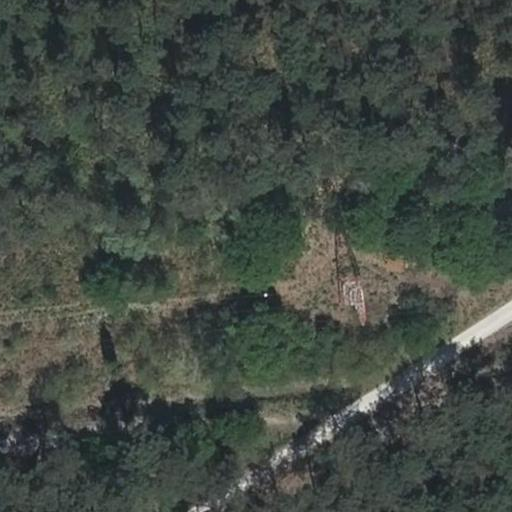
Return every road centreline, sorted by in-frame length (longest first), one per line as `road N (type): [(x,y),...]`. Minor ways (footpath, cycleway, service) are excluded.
road 1 (track): [(0,443),(511,393)]
road 2 (track): [(511,312),(205,511)]
